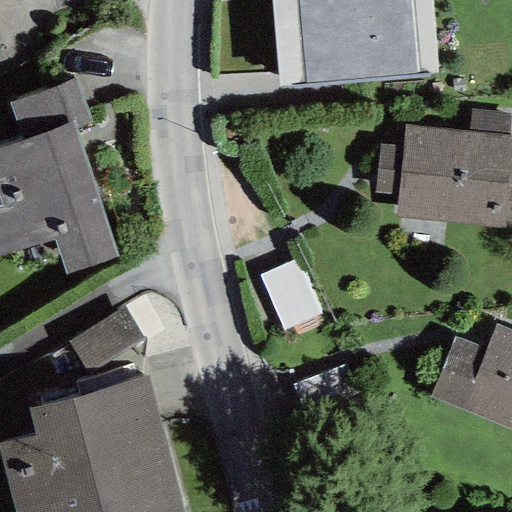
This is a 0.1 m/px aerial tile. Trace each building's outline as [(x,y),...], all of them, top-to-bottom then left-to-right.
[(418,0),(278,0),(287,82),(426,67),(418,0)] [(0,16),(0,54),(16,46),(0,16)] [(94,119),(0,145),(0,288),(131,252),(94,119)] [(511,143),(511,134),(401,124),(399,143),(378,141),(373,191),(396,193),(394,214),(511,225),(511,172),(509,172),(511,143)] [(302,246),(264,260),(283,315),(321,302),(302,246)] [(511,329),(494,322),(484,346),(456,335),(431,395),(511,427),(511,329)] [(184,511),(155,375),(11,406),(33,511),(184,511)]
